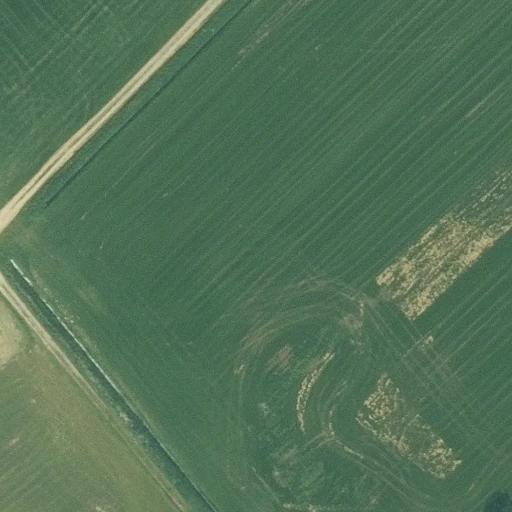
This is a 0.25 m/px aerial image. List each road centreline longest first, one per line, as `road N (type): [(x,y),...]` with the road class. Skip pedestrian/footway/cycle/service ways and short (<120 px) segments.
road 1 (track): [(217,0),(0,218)]
road 2 (track): [(0,277),(192,511)]
